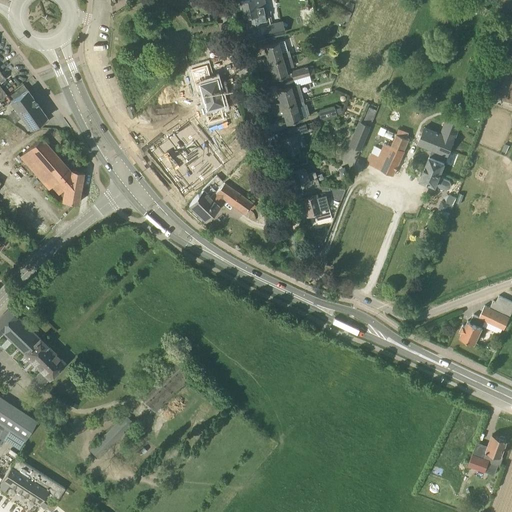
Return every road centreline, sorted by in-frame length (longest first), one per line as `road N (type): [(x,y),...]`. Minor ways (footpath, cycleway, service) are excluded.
road 1 (residential): [(222,0),(287,233),(311,275)]
road 2 (unclassified): [(311,275),(414,318),(511,286)]
road 3 (tertiary): [(0,301),(123,189)]
road 4 (primary): [(45,44),(76,117),(123,189)]
road 5 (primary): [(138,178),(88,103),(63,37)]
road 6 (primary): [(204,248),(317,306)]
